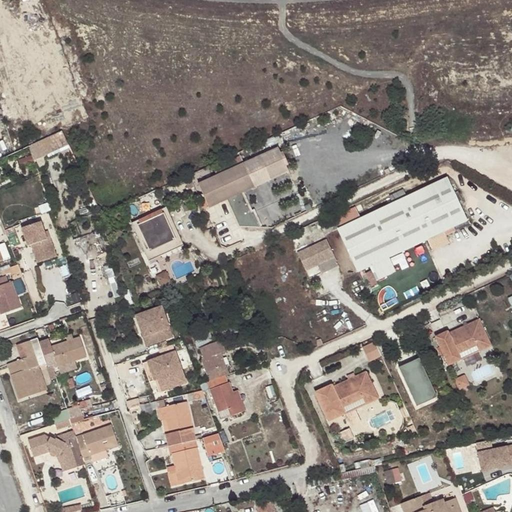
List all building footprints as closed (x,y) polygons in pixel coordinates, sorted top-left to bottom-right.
[(495,42),(493,38),(482,42),(483,48),(495,42)] [(29,143),(34,158),(70,145),(65,131),(29,143)] [(277,147),(242,163),(253,187),(288,172),(277,147)] [(242,163),(197,183),(208,208),(253,187),(242,163)] [(333,220),(332,217),(318,223),(325,238),(338,232),(358,274),(371,269),(386,262),(467,224),(459,207),(457,203),(461,201),(458,194),(454,195),(447,181),(362,221),(356,209),(333,220)] [(183,246),(166,209),(132,224),(149,261),(183,246)] [(49,244),(46,236),(42,226),(21,232),(29,251),(33,250),(39,269),(59,262),(52,243),(49,244)] [(336,260),(327,242),(298,256),(306,273),(336,260)] [(386,262),(371,269),(378,283),(393,276),(386,262)] [(22,278),(14,280),(19,294),(26,292),(22,278)] [(0,282),(0,312),(2,319),(23,312),(15,286),(12,287),(9,280),(0,282)] [(162,308),(142,315),(153,344),(172,337),(162,308)] [(153,344),(142,315),(135,318),(146,347),(153,344)] [(480,353),(493,347),(481,321),(450,335),(449,333),(437,339),(450,367),(462,361),(459,355),(478,347),(480,353)] [(58,365),(59,368),(76,361),(87,358),(80,338),(75,340),(68,342),(53,348),(51,344),(42,347),(48,368),(58,365)] [(203,362),(210,383),(227,377),(231,375),(223,354),(226,353),(223,341),(201,349),(205,361),(203,362)] [(363,346),(370,361),(383,356),(376,341),(363,346)] [(31,363),(36,361),(29,342),(18,346),(20,354),(13,356),(16,367),(9,369),(17,394),(38,387),(31,363)] [(177,355),(152,364),(159,383),(163,395),(188,386),(177,355)] [(6,358),(9,369),(16,367),(13,356),(6,358)] [(419,360),(399,370),(419,409),(439,399),(419,360)] [(44,385),(36,361),(31,363),(38,387),(44,385)] [(76,361),(59,368),(61,375),(79,369),(76,361)] [(159,383),(152,364),(144,367),(151,386),(159,383)] [(315,392),(329,421),(345,413),(342,407),(362,397),(365,404),(378,398),(366,372),(333,387),(332,385),(315,392)] [(227,377),(210,383),(208,384),(201,387),(203,392),(210,389),(220,414),(230,410),(233,417),(243,413),(235,394),(231,384),(229,384),(227,377)] [(206,399),(203,392),(193,394),(195,401),(206,399)] [(240,392),(235,394),(243,413),(248,412),(240,392)] [(184,403),(164,407),(166,419),(163,420),(167,435),(163,435),(166,446),(193,440),(184,403)] [(57,433),(74,427),(73,424),(85,419),(80,405),(51,415),(57,433)] [(166,419),(164,407),(155,410),(158,421),(163,420),(166,419)] [(84,461),(90,459),(89,455),(107,450),(118,446),(111,425),(75,436),(84,461)] [(209,456),(225,451),(219,433),(201,438),(203,443),(205,442),(209,456)] [(46,435),(29,441),(33,451),(39,449),(41,455),(50,452),(57,456),(60,455),(63,462),(61,463),(64,473),(85,467),(84,461),(75,436),(68,438),(71,447),(68,447),(68,445),(57,439),(55,441),(46,435)] [(193,440),(166,446),(167,454),(171,454),(174,470),(178,485),(203,478),(193,440)] [(482,471),(511,465),(511,446),(479,453),(482,471)] [(89,455),(90,459),(92,463),(109,457),(107,450),(89,455)] [(401,482),(398,469),(384,472),(386,485),(401,482)] [(171,486),(178,485),(174,470),(167,472),(171,486)] [(425,511),(424,507),(421,497),(401,504),(403,511),(425,511)] [(424,507),(425,511),(458,511),(455,501),(444,505),(443,501),(424,507)] [(273,502),(257,505),(258,511),(271,511),(275,511),(273,502)]
